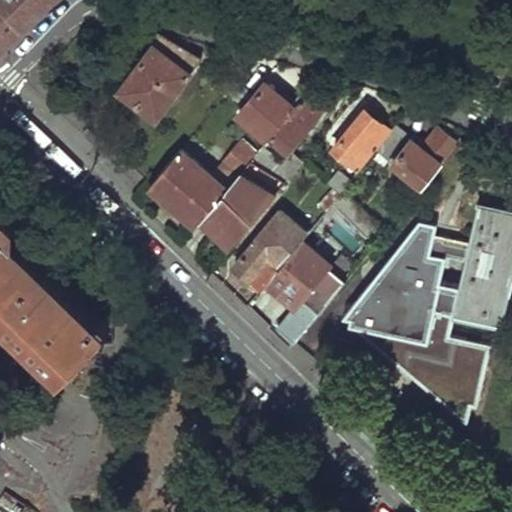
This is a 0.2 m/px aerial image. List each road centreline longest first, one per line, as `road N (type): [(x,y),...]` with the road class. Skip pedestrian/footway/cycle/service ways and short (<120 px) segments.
road 1 (secondary): [(0,108),(418,511)]
road 2 (residential): [(511,124),(360,61),(148,0)]
road 3 (residential): [(98,0),(66,20),(0,91)]
